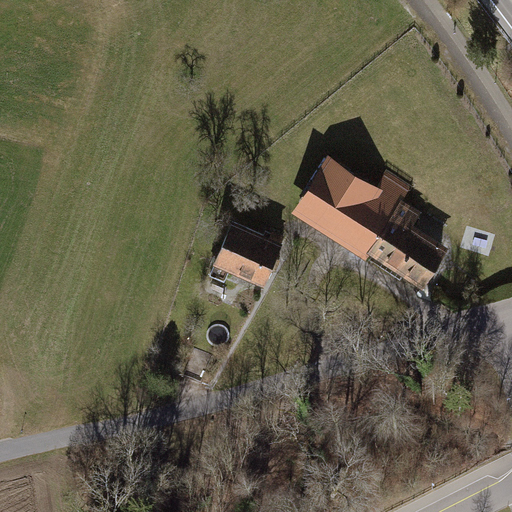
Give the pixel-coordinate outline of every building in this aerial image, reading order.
[(377,188),(330,158),(303,201),(422,277),(442,247),(409,225),(416,214),(399,202),(390,196),(382,209),(369,200),(377,188)] [(399,202),(401,198),(389,191),(397,178),(387,171),(377,188),(369,200),(382,209),(390,196),(399,202)] [(401,198),(409,186),(397,178),(389,191),(401,198)] [(270,238),(233,221),(211,272),(224,277),(230,264),(264,279),(269,267),(275,269),(280,259),(274,256),(283,236),(273,231),(270,238)] [(213,356),(194,349),(184,376),(203,383),(213,356)]
